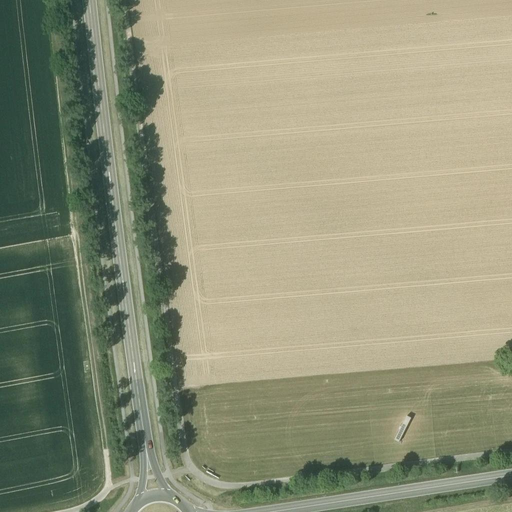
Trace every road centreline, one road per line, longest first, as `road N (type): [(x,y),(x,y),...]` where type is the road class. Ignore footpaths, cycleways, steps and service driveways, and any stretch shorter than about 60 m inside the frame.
road 1 (track): [(123,0),(167,364),(188,467)]
road 2 (track): [(107,451),(52,0)]
road 3 (primary): [(146,450),(89,0)]
road 4 (tertiary): [(273,511),(511,476)]
